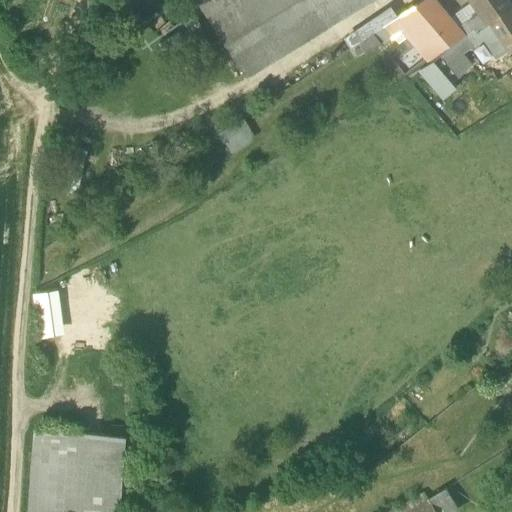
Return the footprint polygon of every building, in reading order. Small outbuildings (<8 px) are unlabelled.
[(374,0),(193,0),(246,80),(374,0)] [(451,25),(450,18),(435,0),(426,0),(416,7),(439,35),(451,25)] [(504,0),(473,0),(475,1),(489,23),(511,9),(504,0)] [(478,30),(489,23),(475,1),(450,18),(451,25),(463,39),(466,37),(478,30)] [(439,35),(416,7),(395,21),(408,36),(431,64),(450,48),(463,39),(451,25),(439,35)] [(511,51),(511,10),(511,9),(489,23),(478,30),(481,36),(493,28),(509,53),(511,51)] [(397,45),(408,36),(395,21),(358,46),(365,57),(392,40),(397,45)] [(466,37),(473,49),(483,44),(496,62),(509,53),(493,28),(481,36),(478,30),(466,37)] [(473,49),(466,37),(463,39),(450,48),(431,64),(451,87),(469,69),(459,57),(473,49)] [(418,73),(442,101),(454,91),(451,87),(431,64),(418,73)] [(243,120),(219,136),(230,155),(247,144),(241,132),(247,128),(243,120)] [(485,377),(500,396),(511,386),(511,374),(503,363),(485,377)] [(119,511),(125,437),(35,432),(28,511),(119,511)] [(459,511),(445,489),(427,499),(434,511),(459,511)] [(434,511),(427,499),(405,511),(434,511)]
